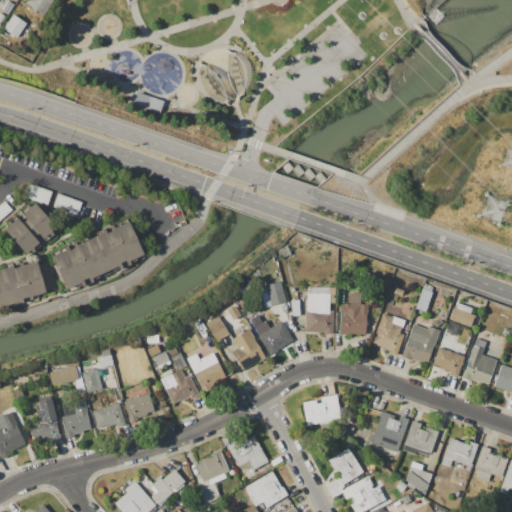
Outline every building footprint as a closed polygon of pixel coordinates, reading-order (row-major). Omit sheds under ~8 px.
[(51,0),(42,14),(22,1),(22,0),(51,0)] [(12,14),(27,22),(18,38),(3,30),(12,14)] [(136,92),(164,101),(159,114),(132,104),(136,92)] [(35,203),(56,228),(51,232),(54,236),(46,243),(20,212),(25,207),(28,204),(30,207),(35,203)] [(15,216),(17,218),(40,246),(32,253),(30,250),(26,254),(4,229),(9,226),(6,223),(15,216)] [(128,221),(144,257),(127,265),(125,261),(120,263),(122,268),(106,275),(106,274),(89,282),(91,285),(85,287),(84,286),(67,293),(49,253),(64,247),(64,246),(67,245),(69,250),(74,248),(71,243),(75,241),(76,245),(102,233),(101,230),(104,228),(107,233),(112,231),(109,226),(112,225),(114,228),(128,221)] [(36,261),(45,292),(0,305),(0,270),(10,267),(9,265),(13,264),(14,268),(19,266),(19,263),(22,262),(23,265),(36,261)] [(262,306),(284,302),(280,281),(259,285),(262,306)] [(334,310),(333,334),(323,333),(323,332),(304,331),(307,287),(335,288),(334,303),(330,303),(329,310),(334,310)] [(340,303),(347,303),(348,293),(361,293),(360,304),(367,304),(365,335),(338,334),(340,303)] [(449,320),(451,315),(449,314),(451,307),(455,309),(455,308),(475,315),(470,327),(449,320)] [(382,313),(393,317),(391,323),(402,327),(400,333),(404,334),(397,356),(388,353),(389,350),(371,344),(382,313)] [(205,323),(218,315),(229,333),(216,341),(205,323)] [(258,335),(281,321),(293,340),(278,349),(278,351),(270,356),(258,335)] [(413,324),(427,329),(428,326),(439,330),(434,346),(433,346),(427,363),(410,357),(409,360),(401,357),(413,324)] [(249,329),(265,357),(242,371),(231,351),(236,348),(231,339),(249,329)] [(473,345),(483,349),(481,354),(496,360),(487,384),(479,381),(478,382),(470,379),(469,381),(461,378),(473,345)] [(439,347),(463,357),(456,377),(449,374),(450,372),(432,365),(439,347)] [(152,357),(165,351),(170,363),(158,369),(152,357)] [(186,358),(195,353),(198,360),(213,353),(226,378),(210,387),(211,389),(203,393),(186,358)] [(511,393),(511,368),(499,365),(493,388),(511,393)] [(49,372),(75,366),(78,378),(52,385),(49,372)] [(81,372),(97,369),(102,389),(86,393),(81,372)] [(160,379),(181,369),(184,377),(189,375),(198,395),(191,399),(190,397),(183,400),(183,398),(172,404),(160,379)] [(123,402),(148,394),(154,413),(129,420),(123,402)] [(336,395),(340,420),(305,426),(301,403),(315,400),(316,403),(321,402),(320,398),(336,395)] [(51,398),(61,439),(52,442),(52,440),(42,442),(41,440),(33,442),(29,425),(39,422),(36,411),(40,410),(38,401),(51,398)] [(62,404),(84,399),(87,412),(91,429),(84,430),(84,432),(74,435),(74,437),(65,439),(63,433),(65,432),(61,417),(65,416),(62,404)] [(92,411),(119,403),(124,421),(97,429),(92,411)] [(381,411),(395,416),(394,419),(398,421),(399,416),(408,419),(396,453),(370,444),(381,411)] [(11,412),(26,444),(17,449),(16,448),(9,452),(10,455),(2,459),(0,454),(0,414),(2,414),(3,416),(11,412)] [(412,420),(421,423),(419,428),(423,430),(424,427),(438,431),(430,454),(403,445),(412,420)] [(253,435),(267,461),(253,469),(248,460),(236,467),(226,448),(227,447),(227,446),(233,443),(233,444),(235,443),(235,445),(253,435)] [(449,438),(457,440),(457,441),(470,446),(471,445),(468,444),(469,441),(477,444),(469,469),(463,467),(464,466),(451,461),(448,468),(440,465),(449,438)] [(482,446),(490,449),(489,452),(507,458),(501,477),(491,474),(488,483),(475,479),(478,470),(474,468),(482,446)] [(347,448),(363,472),(342,485),(336,477),(341,474),(338,470),(335,472),(328,460),(347,448)] [(219,449),(229,471),(202,482),(195,465),(201,463),(200,461),(202,460),(203,461),(213,457),(211,453),(219,449)] [(510,460),(511,460),(511,490),(508,489),(506,494),(499,492),(510,460)] [(428,473),(409,466),(403,482),(423,489),(428,473)] [(174,469),(184,482),(183,483),(184,484),(172,495),(171,493),(169,495),(170,496),(159,506),(151,497),(157,491),(152,484),(160,478),(162,480),(174,469)] [(271,471),(281,487),(283,486),(288,495),(266,508),(263,502),(254,507),(243,488),(271,471)] [(362,479),(376,504),(361,511),(351,511),(341,491),(362,479)] [(121,511),(114,503),(137,484),(155,505),(147,511),(126,511),(125,511),(124,511),(121,511)] [(214,484),(220,498),(205,504),(200,490),(214,484)] [(412,511),(431,511),(426,502),(411,510),(412,511)]
